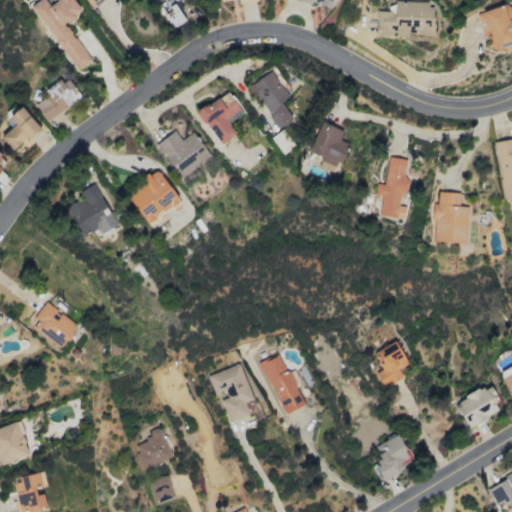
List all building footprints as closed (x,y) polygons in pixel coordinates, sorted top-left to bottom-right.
[(89,60),(64,24),(81,13),(72,0),(61,0),(49,9),(42,0),(39,0),(31,5),(75,70),(89,60)] [(85,0),(91,8),(103,0),(85,0)] [(292,0),(332,8),(333,0),(292,0)] [(375,37),(393,37),(405,37),(405,34),(430,35),(431,2),(394,1),(394,12),(376,11),(375,37)] [(478,13),(489,52),(511,45),(511,19),(507,4),(478,13)] [(184,20),(174,7),(163,15),(173,29),(184,20)] [(288,96),(268,70),(247,87),(278,128),(291,119),(279,103),(288,96)] [(64,76),(44,92),(47,95),(34,105),(47,122),(80,97),(64,76)] [(220,145),(235,134),(225,120),(232,115),(240,110),(227,91),(196,112),(220,145)] [(39,128),(20,107),(8,117),(14,124),(5,132),(1,127),(0,128),(0,137),(12,152),(39,128)] [(340,133),(322,123),(315,134),(328,142),(330,139),(335,142),(340,133)] [(158,144),(172,164),(200,145),(192,133),(180,141),(174,133),(158,144)] [(511,139),(493,142),(502,197),(511,195),(511,139)] [(405,160),(388,157),(384,185),(375,184),(374,195),(381,196),(378,216),(402,219),(404,207),(401,206),(405,178),(403,177),(405,160)] [(179,203),(158,171),(125,192),(146,224),(179,203)] [(100,235),(117,225),(92,184),(79,192),(82,198),(65,208),(82,236),(96,228),(100,235)] [(432,242),(465,243),(467,207),(458,207),(458,193),(437,192),(437,204),(433,203),(432,242)] [(77,327),(47,303),(29,325),(59,348),(77,327)] [(372,354),(382,369),(375,373),(383,387),(402,376),(398,370),(407,365),(393,341),(372,354)] [(280,354),(260,362),(281,414),(301,406),(280,354)] [(207,375),(214,397),(218,396),(227,421),(248,414),(243,402),(251,400),(239,364),(207,375)] [(511,400),(511,368),(499,375),(511,400)] [(495,411),(485,389),(454,401),(465,427),(479,421),(478,418),(495,411)] [(0,464),(27,455),(16,422),(0,427),(0,464)] [(133,445),(141,468),(169,457),(158,427),(148,431),(151,438),(133,445)] [(380,461),(373,465),(383,482),(401,471),(398,466),(411,459),(396,434),(373,448),(380,461)] [(511,472),(486,489),(499,509),(511,501),(511,472)] [(11,479),(17,511),(39,511),(38,507),(45,505),(42,490),(46,489),(43,473),(11,479)] [(146,482),(154,504),(174,497),(166,475),(146,482)]
